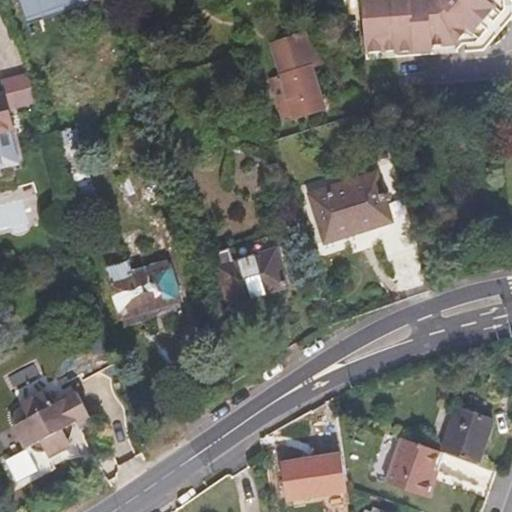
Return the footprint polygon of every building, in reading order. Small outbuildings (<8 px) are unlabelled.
[(351,0),(355,54),(422,50),(422,46),(445,45),(457,31),(460,33),(474,16),(482,7),(480,4),(483,0),(351,0)] [(280,76),(293,117),(323,108),(311,67),(280,76)] [(28,75),(1,79),(6,111),(33,107),(28,75)] [(0,139),(8,138),(0,105),(0,139)] [(305,196),(320,246),(375,230),(385,261),(409,253),(399,221),(389,223),(374,175),(305,196)] [(222,274),(232,309),(292,291),(281,257),(222,274)] [(114,291),(125,331),(185,314),(173,275),(114,291)] [(108,437),(92,406),(68,418),(64,411),(61,412),(58,406),(36,418),(39,424),(36,434),(29,438),(41,461),(44,459),(52,465),(60,464),(62,469),(84,457),(81,451),(108,437)] [(461,411),(446,455),(483,467),(497,423),(461,411)] [(372,477),(384,481),(397,445),(385,441),(372,477)] [(410,447),(395,491),(440,506),(450,479),(444,476),(450,460),(410,447)]
